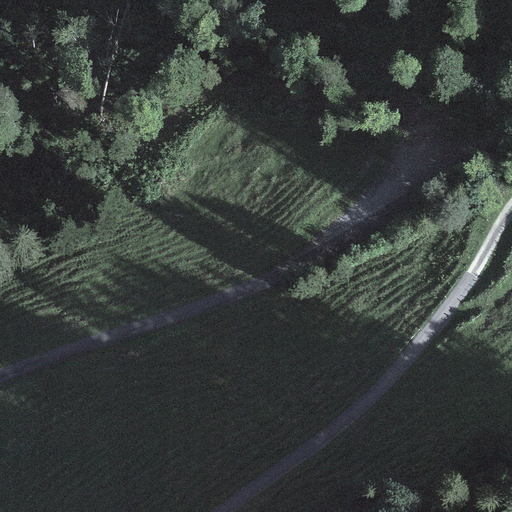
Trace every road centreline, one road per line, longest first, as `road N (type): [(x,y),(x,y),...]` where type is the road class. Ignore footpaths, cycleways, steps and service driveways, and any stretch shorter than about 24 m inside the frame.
road 1 (unclassified): [(0,372),(139,322),(282,253),(511,122)]
road 2 (track): [(511,226),(449,323),(224,511)]
